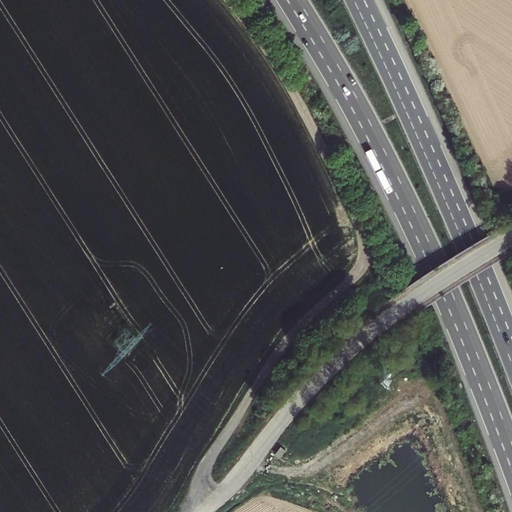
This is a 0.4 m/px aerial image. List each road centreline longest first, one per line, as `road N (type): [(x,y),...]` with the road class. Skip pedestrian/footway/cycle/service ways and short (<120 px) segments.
road 1 (track): [(190,511),(241,408),(367,258),(298,99),(228,0)]
road 2 (motorway): [(293,0),(354,100),(425,244),(511,456)]
road 3 (motorway): [(511,347),(360,0)]
road 4 (track): [(511,237),(375,321),(249,459)]
